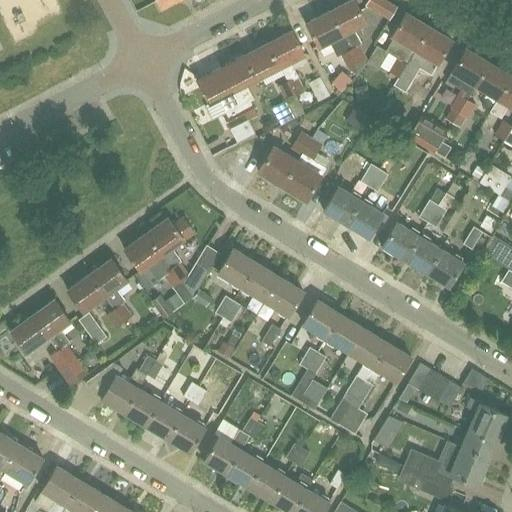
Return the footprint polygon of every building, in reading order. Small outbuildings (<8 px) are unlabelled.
[(355,0),(349,0),(330,10),(343,34),(350,48),(360,43),(360,44),(362,43),(354,29),(367,22),(355,0)] [(397,6),(388,0),(368,0),(365,5),(389,19),(397,6)] [(350,48),(343,34),(330,10),(307,22),(319,46),(329,41),(336,55),(340,53),(350,48)] [(415,49),(428,26),(405,12),(391,35),(394,36),(386,50),(388,51),(388,52),(397,57),(407,63),(415,49)] [(451,40),(428,26),(415,49),(437,63),(451,40)] [(290,61),(304,54),(291,30),(268,42),(280,66),(287,80),(288,80),(296,76),(297,77),(298,76),(290,61)] [(280,66),(268,42),(245,54),(257,78),(280,66)] [(360,43),(350,48),(358,63),(364,60),(367,58),(360,44),(360,43)] [(377,45),(366,63),(378,70),(388,52),(388,51),(386,50),(377,45)] [(340,53),(348,68),(358,63),(350,48),(340,53)] [(475,84),(489,61),(466,48),(447,80),(460,89),(458,93),(466,98),(467,98),(475,84)] [(254,99),(246,84),(257,78),(245,54),(221,66),(241,105),(250,101),(254,99)] [(407,63),(397,57),(389,70),(397,75),(399,76),(407,63)] [(511,75),(489,61),(475,84),(497,98),(511,75)] [(210,103),(219,98),(227,112),(241,105),(221,66),(197,79),(210,103)] [(338,88),(342,91),(352,79),(342,70),(331,82),(338,88)] [(511,75),(497,98),(498,98),(490,111),(501,118),(509,105),(511,106),(511,75)] [(296,76),(288,80),(295,95),(304,90),(297,77),(296,76)] [(330,95),(320,76),(309,82),(318,100),(330,95)] [(286,99),(295,95),(288,80),(287,80),(279,85),(286,99)] [(466,98),(458,93),(449,106),(458,112),(466,98)] [(468,118),(476,104),(467,98),(466,98),(458,112),(468,118)] [(241,105),(248,119),(257,114),(250,101),(241,105)] [(248,119),(241,105),(227,112),(223,114),(230,128),(248,119)] [(408,136),(434,152),(447,130),(421,114),(408,136)] [(511,126),(511,125),(503,120),(494,134),(504,140),(511,126)] [(301,153),(310,139),(300,133),(291,146),(301,153)] [(310,139),(301,153),(312,159),(320,145),(310,139)] [(441,142),(435,152),(445,158),(451,147),(441,142)] [(282,185),(296,161),(273,146),(258,170),(282,185)] [(312,159),(301,153),(296,161),(282,185),(306,200),(321,176),(326,168),(314,160),(312,159)] [(369,186),(380,168),(371,163),(360,180),(369,186)] [(501,195),(506,186),(511,178),(490,165),(480,182),(501,195)] [(388,173),(380,168),(369,186),(377,191),(388,173)] [(346,224),(361,200),(338,186),(324,211),(346,224)] [(511,190),(506,186),(501,195),(511,201),(511,190)] [(436,187),(429,199),(419,216),(427,221),(438,204),(445,193),(436,187)] [(438,204),(427,221),(436,227),(454,197),(446,191),(445,193),(438,204)] [(491,206),(503,213),(510,201),(498,194),(491,206)] [(361,200),(346,224),(368,238),(383,213),(361,200)] [(168,217),(146,232),(193,296),(220,252),(207,244),(196,261),(197,262),(189,275),(180,262),(181,261),(171,248),(193,231),(183,218),(174,225),(168,217)] [(404,260),(419,235),(397,222),(382,246),(404,260)] [(474,226),(463,243),(472,248),(483,231),(474,226)] [(193,296),(146,232),(124,248),(140,270),(150,263),(160,277),(164,275),(184,303),(192,297),(193,296)] [(441,248),(419,235),(404,260),(426,273),(441,248)] [(511,247),(496,238),(485,255),(493,260),(508,269),(511,271),(511,247)] [(241,285),(256,262),(232,247),(218,271),(241,285)] [(441,248),(426,273),(448,286),(463,262),(441,248)] [(89,273),(105,295),(114,308),(123,302),(125,301),(116,288),(127,280),(111,258),(89,273)] [(256,262),(241,285),(265,300),(280,277),(256,262)] [(511,288),(511,271),(508,269),(501,281),(511,288)] [(105,295),(89,273),(67,289),(83,311),(105,295)] [(280,277),(265,300),(289,315),(304,291),(280,277)] [(154,304),(164,317),(173,311),(160,294),(151,300),(154,304)] [(215,311),(223,316),(233,299),(225,295),(215,311)] [(31,314),(48,337),(58,349),(57,350),(59,352),(66,362),(58,368),(64,376),(82,364),(67,343),(70,341),(60,328),(70,321),(53,298),(31,314)] [(241,305),(233,299),(223,316),(231,321),(241,305)] [(326,337),(340,313),(317,299),(302,323),(326,337)] [(114,308),(123,321),(132,315),(123,302),(114,308)] [(123,321),(114,308),(105,315),(115,327),(123,321)] [(106,335),(89,312),(79,319),(96,343),(106,335)] [(340,313),(326,337),(349,352),(364,328),(340,313)] [(48,337),(31,314),(9,330),(26,353),(48,337)] [(270,345),(280,328),(272,323),(262,340),(270,345)] [(364,328),(349,352),(365,361),(373,366),(387,342),(364,328)] [(396,380),(411,357),(387,342),(373,366),(364,380),(354,396),(361,402),(372,385),(381,371),(396,380)] [(309,347),(300,363),(308,368),(318,351),(309,347)] [(66,362),(59,352),(57,350),(49,355),(58,368),(66,362)] [(318,351),(308,368),(307,369),(300,381),(291,395),(314,409),(319,401),(304,393),(326,356),(318,351)] [(128,381),(127,380),(118,375),(123,367),(113,362),(87,380),(84,385),(101,396),(100,398),(123,412),(138,387),(146,373),(145,372),(154,358),(147,354),(138,368),(136,367),(128,381)] [(161,363),(154,358),(145,372),(146,373),(153,377),(161,363)] [(417,389),(429,368),(419,362),(407,383),(417,389)] [(70,385),(79,379),(88,372),(82,364),(64,376),(70,385)] [(429,368),(417,389),(427,396),(440,375),(429,368)] [(471,369),(465,383),(480,389),(486,375),(471,369)] [(364,380),(356,375),(346,391),(346,392),(354,396),(364,380)] [(437,402),(450,381),(440,375),(427,396),(437,402)] [(191,400),(200,386),(192,381),(183,395),(191,400)] [(437,402),(448,408),(460,387),(450,381),(437,402)] [(200,386),(191,400),(198,404),(207,390),(200,386)] [(160,401),(138,387),(123,412),(145,426),(160,401)] [(411,395),(404,391),(400,398),(407,402),(411,395)] [(351,401),(344,396),(329,418),(337,423),(347,408),(351,401)] [(506,432),(500,430),(506,416),(481,404),(481,402),(469,397),(465,406),(476,411),(468,431),(494,443),(495,441),(501,443),(506,432)] [(160,401),(145,426),(167,439),(182,414),(160,401)] [(347,408),(337,423),(354,434),(364,418),(347,408)] [(182,414),(167,439),(189,452),(204,427),(182,414)] [(383,428),(397,436),(404,423),(390,415),(383,428)] [(218,436),(203,460),(226,474),(240,449),(248,435),(257,421),(249,417),(241,431),(238,429),(230,443),(218,436)] [(265,426),(257,421),(248,435),(256,440),(265,426)] [(468,431),(461,447),(487,458),(494,443),(468,431)] [(17,443),(0,432),(0,465),(2,467),(17,443)] [(453,476),(476,486),(487,458),(461,447),(448,441),(439,461),(413,450),(405,467),(427,477),(449,486),(453,476)] [(42,457),(17,443),(2,467),(27,482),(42,457)] [(293,461),(302,447),(294,443),(285,457),(293,461)] [(309,452),(302,447),(293,461),(300,466),(309,452)] [(263,462),(240,449),(226,474),(247,487),(263,462)] [(263,462),(247,487),(269,501),(284,476),(263,462)] [(59,511),(64,503),(79,480),(56,466),(41,489),(55,497),(46,511),(59,511)] [(330,483),(337,488),(346,473),(338,469),(330,483)] [(295,482),(284,476),(269,501),(288,511),(292,511),(306,489),(311,480),(302,473),(295,482)] [(449,486),(427,477),(422,488),(448,499),(453,488),(449,486)] [(79,480),(64,503),(79,511),(91,511),(102,494),(79,480)] [(322,511),(328,503),(306,489),(292,511),(322,511)] [(102,494),(91,511),(123,511),(126,508),(102,494)] [(333,511),(347,511),(350,508),(340,501),(333,511)] [(464,511),(445,503),(440,511),(464,511)]
